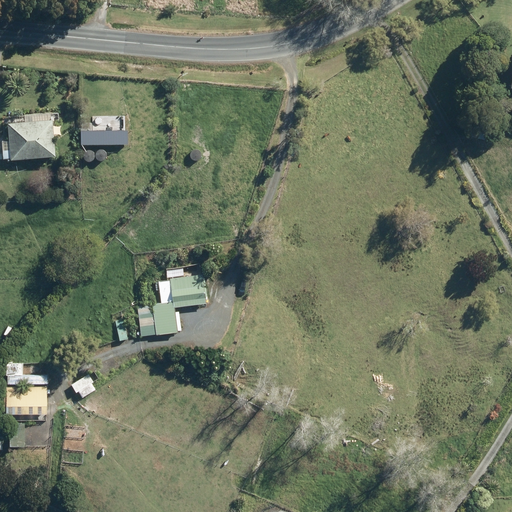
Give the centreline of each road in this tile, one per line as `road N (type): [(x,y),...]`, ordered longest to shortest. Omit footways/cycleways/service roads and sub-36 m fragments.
road 1 (track): [(288,43),(287,93),(230,319),(205,335),(71,374),(58,416)]
road 2 (tertiary): [(0,30),(256,48),(312,37),(388,0)]
road 3 (track): [(377,6),(511,248)]
